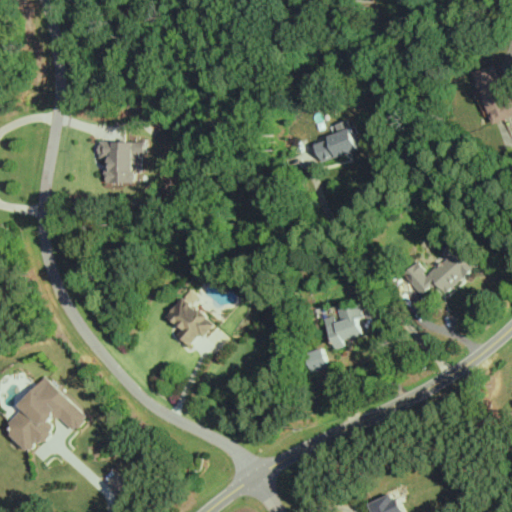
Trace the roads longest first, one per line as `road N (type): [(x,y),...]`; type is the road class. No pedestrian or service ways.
road 1 (residential): [(264,470),(140,393),(60,289),(44,215),(63,65),(48,0)]
road 2 (residential): [(206,511),(310,444),(448,383),(511,330)]
